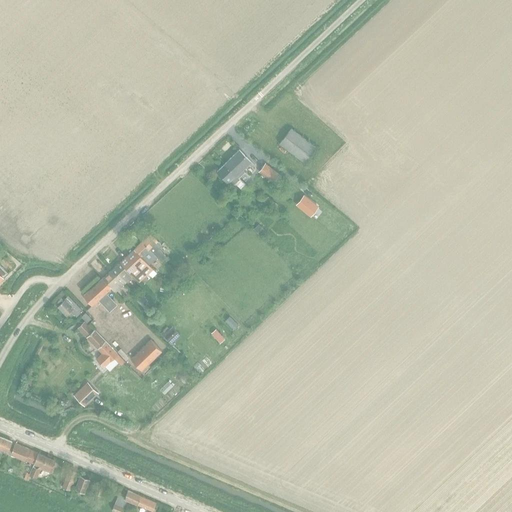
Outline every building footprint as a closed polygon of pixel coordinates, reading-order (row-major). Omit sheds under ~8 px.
[(291,128),(279,143),(304,162),(316,147),(291,128)] [(232,156),(244,167),(248,163),(252,166),(253,165),(239,150),(232,156)] [(247,171),(244,167),(232,156),(224,164),(238,178),(244,172),(245,172),(247,171)] [(281,175),(265,163),(259,171),(275,183),(281,175)] [(254,194),(238,178),(224,164),(216,171),(223,179),(227,183),(228,182),(231,186),(235,182),(250,198),(254,194)] [(303,196),(297,204),(309,213),(315,205),(303,196)] [(268,197),(263,203),(269,209),(273,205),(276,209),(279,206),(268,197)] [(258,225),(254,230),(259,235),(264,231),(258,225)] [(206,241),(213,249),(218,244),(213,238),(216,235),(213,232),(209,235),(211,237),(206,241)] [(151,233),(142,241),(157,257),(161,261),(166,257),(158,248),(162,245),(151,233)] [(142,241),(134,249),(145,261),(145,260),(149,264),(157,257),(142,241)] [(149,264),(145,260),(145,261),(134,249),(120,261),(133,275),(139,281),(153,269),(149,264)] [(124,283),(133,275),(120,261),(111,269),(124,283)] [(115,291),(124,283),(111,269),(102,277),(115,291)] [(115,292),(115,291),(102,277),(83,295),(92,305),(111,287),(115,292)] [(68,295),(57,306),(68,317),(69,315),(71,317),(73,314),(76,316),(82,310),(68,295)] [(141,296),(137,300),(142,307),(147,303),(141,296)] [(229,315),(225,320),(233,329),(238,324),(229,315)] [(175,336),(183,330),(173,317),(165,323),(175,336)] [(84,321),(78,328),(102,353),(96,359),(103,367),(113,357),(120,365),(124,361),(115,351),(94,329),(93,330),(84,321)] [(215,329),(210,333),(219,343),(224,339),(215,329)] [(141,370),(161,350),(151,339),(130,358),(141,370)] [(74,395),(84,405),(97,393),(87,383),(74,395)] [(6,455),(8,451),(12,442),(0,437),(0,447),(4,450),(2,454),(6,455)] [(33,463),(37,453),(15,443),(11,452),(17,454),(16,456),(33,463)] [(30,469),(31,470),(29,474),(30,474),(34,476),(38,467),(42,466),(50,469),(54,459),(38,453),(37,453),(33,463),(30,469)] [(69,490),(76,472),(69,469),(61,487),(69,490)] [(85,491),(91,478),(82,474),(76,487),(85,491)] [(101,480),(95,491),(101,494),(107,483),(101,480)] [(135,503),(139,494),(128,490),(125,496),(118,493),(112,509),(119,511),(121,511),(127,500),(135,503)] [(156,509),(154,508),(156,502),(139,494),(135,503),(153,510),(155,511),(156,509)]
